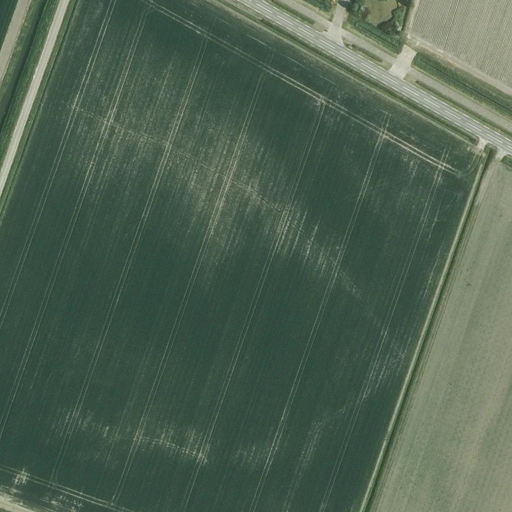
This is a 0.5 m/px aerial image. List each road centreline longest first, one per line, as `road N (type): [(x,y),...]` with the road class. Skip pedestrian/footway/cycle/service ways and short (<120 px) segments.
road 1 (secondary): [(511,148),(246,0)]
road 2 (unclassified): [(0,179),(64,0)]
